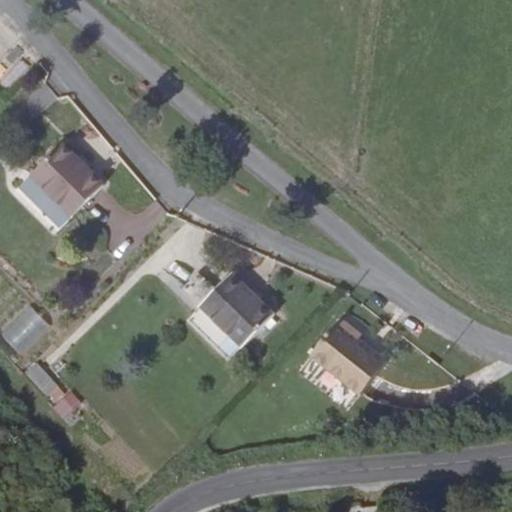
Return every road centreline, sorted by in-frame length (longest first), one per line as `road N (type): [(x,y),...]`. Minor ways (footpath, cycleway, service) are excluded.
road 1 (residential): [(17,0),(69,80),(170,192),(488,353)]
road 2 (residential): [(59,0),(488,353)]
road 3 (tertiary): [(511,456),(218,486),(167,511)]
